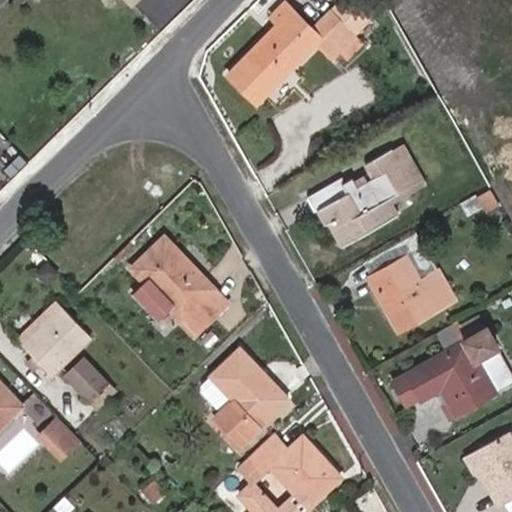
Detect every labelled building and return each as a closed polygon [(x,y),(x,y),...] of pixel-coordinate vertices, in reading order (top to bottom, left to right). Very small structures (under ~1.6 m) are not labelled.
[(351,0),(343,0),(333,10),(356,33),(370,19),(351,0)] [(339,50),(356,33),(333,10),(314,29),(286,2),(273,15),(281,24),(231,75),(259,102),(320,40),(334,54),(339,50)] [(339,50),(349,61),(366,44),(356,33),(339,50)] [(388,220),(402,212),(396,203),(429,184),(406,142),(395,149),(413,183),(378,202),(388,220)] [(346,183),(343,178),(309,197),(316,210),(319,209),(327,224),(328,223),(337,217),(351,241),(388,220),(378,202),(413,183),(395,149),(373,160),(380,174),(373,178),(359,185),(354,178),(346,183)] [(373,160),(366,164),(373,178),(380,174),(373,160)] [(342,247),(351,241),(337,217),(328,223),(342,247)] [(137,268),(149,280),(135,292),(160,318),(173,305),(197,330),(229,299),(168,237),(137,268)] [(423,278),(408,255),(370,277),(402,329),(456,297),(439,268),(423,278)] [(58,301),(19,339),(24,344),(65,306),(58,301)] [(94,336),(65,306),(24,344),(55,375),(94,336)] [(500,345),(480,310),(441,332),(451,348),(397,379),(410,402),(421,395),(425,400),(436,394),(444,389),(457,411),(495,389),(478,359),(500,345)] [(242,348),(205,382),(204,390),(222,411),(219,415),(244,440),(290,397),(242,348)] [(109,380),(86,356),(67,373),(91,398),(109,380)] [(0,406),(12,395),(0,383),(0,406)] [(448,416),(457,411),(444,389),(436,394),(448,416)] [(0,406),(0,428),(23,407),(12,395),(0,406)] [(76,449),(85,441),(68,424),(58,413),(49,423),(76,449)] [(65,460),(76,449),(49,423),(38,433),(65,460)] [(294,445),(279,430),(237,470),(249,484),(241,494),(255,509),(257,511),(302,511),(343,476),(305,434),(294,445)] [(511,435),(509,430),(476,450),(493,479),(505,501),(511,497),(511,435)] [(463,457),(473,475),(493,479),(476,450),(463,457)]
